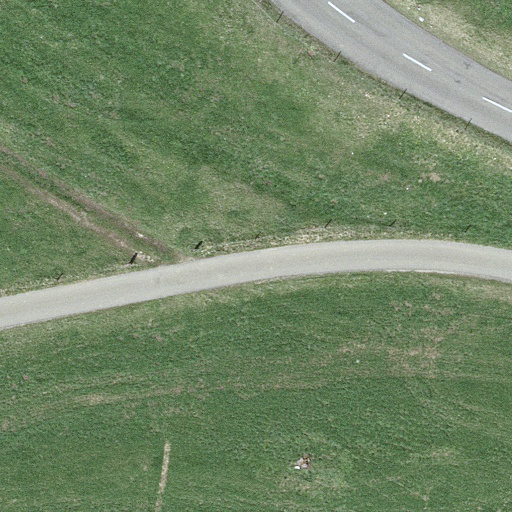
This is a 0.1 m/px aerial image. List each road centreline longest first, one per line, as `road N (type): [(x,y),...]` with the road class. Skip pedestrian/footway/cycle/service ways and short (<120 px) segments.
road 1 (track): [(511,266),(404,250),(331,254),(0,313)]
road 2 (track): [(0,158),(188,275)]
road 3 (tertiary): [(511,111),(403,56),(325,0)]
